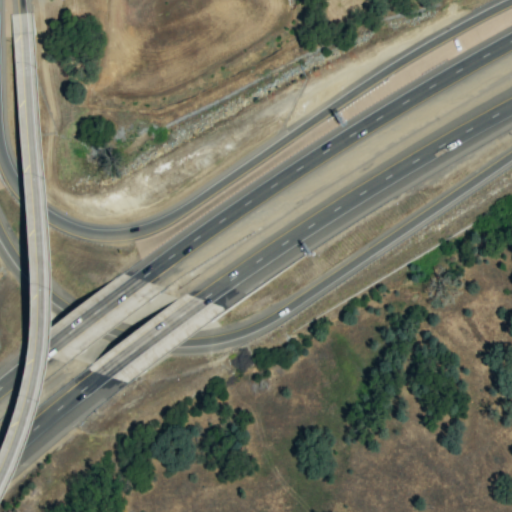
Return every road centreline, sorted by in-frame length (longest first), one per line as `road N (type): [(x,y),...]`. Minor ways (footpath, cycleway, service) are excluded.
road 1 (motorway): [(511,0),(401,59),(151,228),(111,236),(57,224),(27,202),(0,148)]
road 2 (motorway): [(0,235),(38,287),(84,322),(133,343),(192,350),(271,322),(511,159)]
road 3 (motorway): [(0,485),(36,392),(48,317),(48,242),(23,33)]
road 4 (motorway): [(511,49),(354,139),(143,288)]
road 5 (motorway): [(207,307),(511,112)]
road 6 (motorway): [(99,383),(207,307)]
road 7 (motorway): [(0,455),(99,383)]
